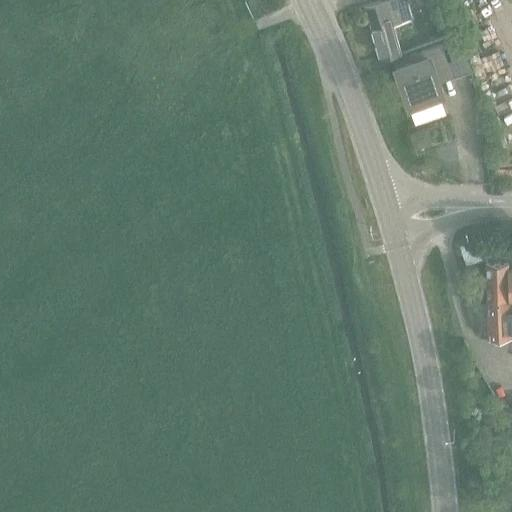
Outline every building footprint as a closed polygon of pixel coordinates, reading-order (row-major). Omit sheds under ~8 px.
[(404,0),(379,0),(364,5),(380,59),(401,53),(393,25),(411,20),(404,0)] [(446,36),(445,36),(453,60),(447,62),(451,74),(452,78),(473,71),(471,63),(459,31),(453,33),(446,36)] [(413,62),(395,68),(408,106),(414,123),(444,113),(438,96),(441,94),(436,79),(451,74),(447,62),(440,43),(420,51),(410,54),(413,62)] [(431,125),(411,129),(414,145),(434,142),(431,125)] [(466,263),(490,254),(482,235),(459,245),(466,263)] [(485,264),(486,301),(509,300),(511,299),(511,267),(508,268),(508,263),(485,264)] [(511,337),(511,330),(511,303),(509,304),(509,300),(486,301),(488,338),(511,337)] [(511,403),(503,409),(511,426),(511,403)]
